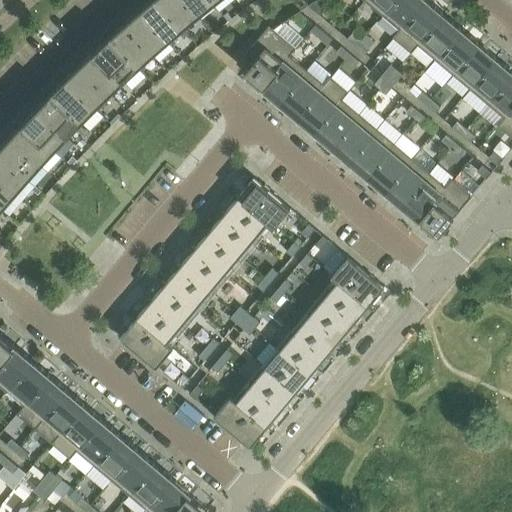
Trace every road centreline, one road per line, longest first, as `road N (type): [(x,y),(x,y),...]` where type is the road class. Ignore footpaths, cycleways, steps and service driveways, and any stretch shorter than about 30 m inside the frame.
road 1 (residential): [(255,499),(439,280)]
road 2 (residential): [(251,123),(64,337)]
road 3 (residential): [(64,337),(255,499)]
road 4 (residential): [(439,280),(251,123)]
road 5 (residential): [(0,117),(119,0)]
